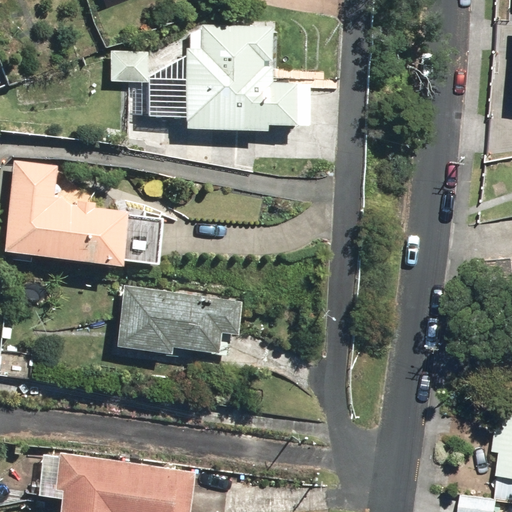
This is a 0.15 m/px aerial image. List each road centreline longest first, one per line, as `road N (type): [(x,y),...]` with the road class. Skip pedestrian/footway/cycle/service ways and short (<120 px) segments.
road 1 (tertiary): [(389,511),(446,0)]
road 2 (unknown): [(0,436),(391,502)]
